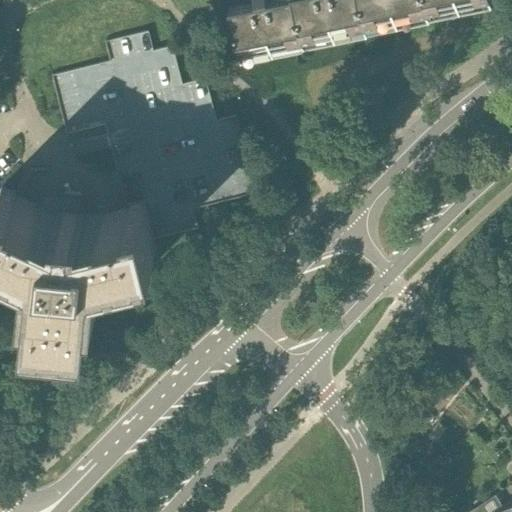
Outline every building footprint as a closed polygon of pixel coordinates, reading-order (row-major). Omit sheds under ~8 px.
[(231,0),(228,1),(241,65),(305,52),(304,50),(367,37),(366,35),(429,23),(429,21),(492,9),(490,0),(231,0)] [(16,192),(1,185),(0,187),(0,238),(35,256),(28,321),(31,321),(31,318),(90,324),(89,327),(92,328),(98,262),(156,247),(154,239),(200,228),(195,209),(257,193),(237,114),(219,118),(208,76),(184,82),(175,44),(156,48),(151,28),(105,40),(110,59),(52,73),(67,133),(105,123),(109,139),(126,205),(130,204),(131,208),(77,221),(78,212),(65,211),(64,219),(15,194),(16,192)] [(415,448),(424,443),(414,427),(405,432),(415,448)] [(418,459),(430,482),(438,469),(430,454),(418,459)] [(450,476),(438,469),(430,482),(442,489),(450,476)] [(511,511),(511,499),(504,505),(496,493),(465,511),(511,511)]
